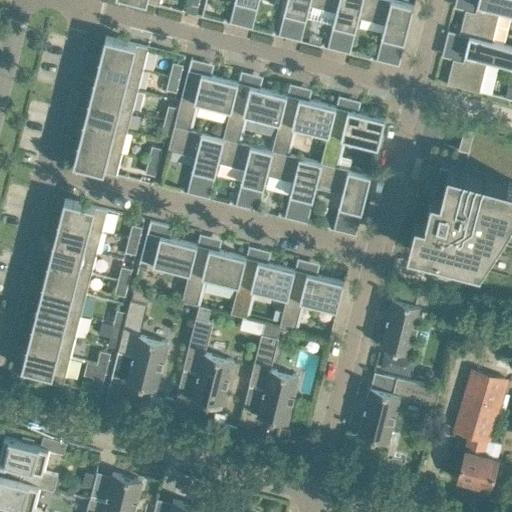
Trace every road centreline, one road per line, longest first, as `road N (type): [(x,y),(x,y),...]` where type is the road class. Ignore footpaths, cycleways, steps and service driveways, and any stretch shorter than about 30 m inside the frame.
road 1 (residential): [(415,96),(83,13)]
road 2 (residential): [(374,257),(43,171)]
road 3 (residential): [(314,496),(0,408)]
road 4 (residential): [(314,496),(374,257)]
road 5 (residential): [(0,343),(43,171)]
road 6 (residential): [(374,257),(415,96)]
road 7 (residential): [(43,171),(83,13)]
